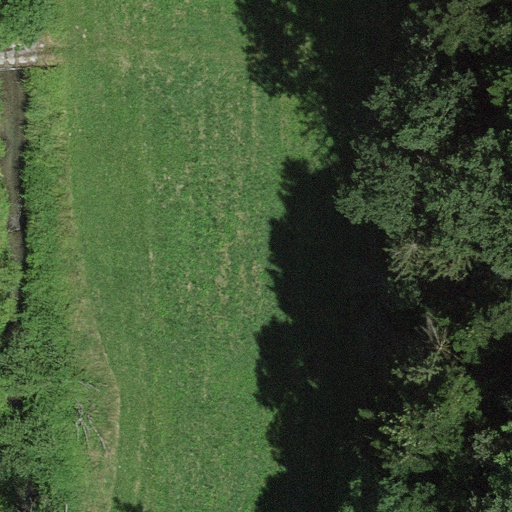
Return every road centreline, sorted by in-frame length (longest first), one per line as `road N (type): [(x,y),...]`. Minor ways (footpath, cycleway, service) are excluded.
road 1 (track): [(356,511),(394,0)]
road 2 (track): [(390,55),(49,39),(0,45)]
